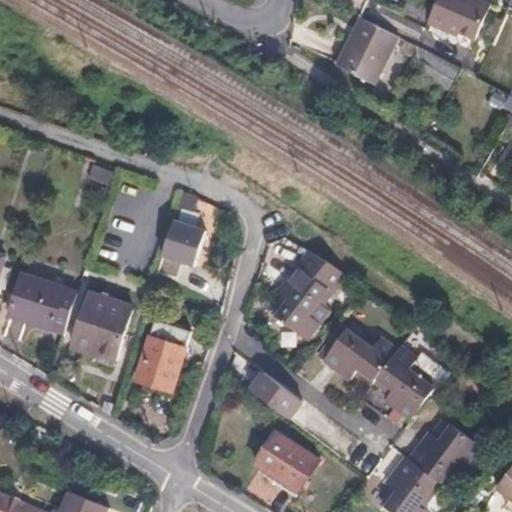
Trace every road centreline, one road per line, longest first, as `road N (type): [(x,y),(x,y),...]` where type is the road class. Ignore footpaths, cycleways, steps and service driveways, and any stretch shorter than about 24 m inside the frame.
road 1 (residential): [(266,223),(196,184),(0,118)]
road 2 (residential): [(266,223),(185,485)]
road 3 (residential): [(185,485),(0,370)]
